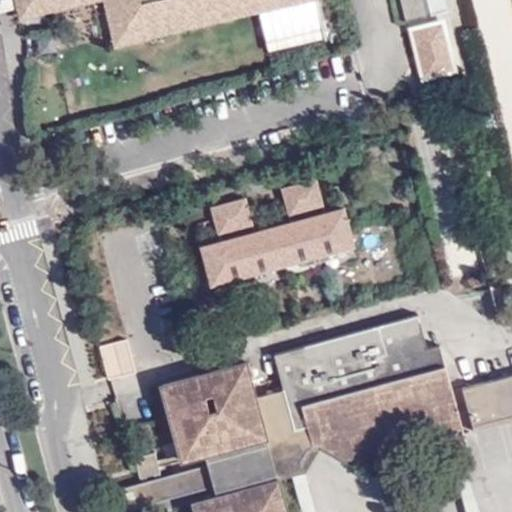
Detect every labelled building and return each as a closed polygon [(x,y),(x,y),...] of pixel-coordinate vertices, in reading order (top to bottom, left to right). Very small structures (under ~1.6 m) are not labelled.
[(316,0),(19,0),(22,8),(48,2),(50,13),(102,0),(109,0),(119,36),(230,9),(242,59),(326,38),(316,0)] [(403,0),(409,20),(435,12),(432,0),(403,0)] [(418,75),(456,68),(446,17),(408,24),(418,75)] [(36,48),(54,47),(52,26),(35,28),(36,48)] [(207,244),(205,244),(216,283),(359,243),(348,205),(347,206),(341,185),(325,190),(321,177),(286,186),(289,199),(253,209),(250,196),(215,205),(218,218),(201,223),(207,242),(207,244)] [(419,308),(397,314),(401,327),(411,325),(414,343),(426,340),(419,308)] [(397,314),(366,321),(367,328),(391,428),(460,411),(440,337),(426,340),(414,343),(411,325),(401,327),(397,314)] [(365,444),(393,437),(391,428),(367,328),(279,353),(287,386),(262,394),(251,360),(215,371),(222,394),(210,398),(203,374),(167,385),(187,459),(218,451),(224,448),(220,433),(295,412),(297,419),(310,415),(316,434),(334,429),(365,444)] [(131,337),(105,344),(113,378),(141,371),(131,337)] [(511,407),(511,369),(462,382),(471,419),(511,407)] [(222,394),(215,371),(203,374),(210,398),(222,394)] [(460,411),(391,428),(393,437),(394,439),(442,426),(456,422),(462,420),(460,411)] [(297,475),(306,511),(322,511),(311,471),(325,444),(319,444),(316,434),(310,415),(297,419),(295,412),(220,433),(224,448),(218,451),(220,461),(114,489),(117,500),(119,511),(121,511),(226,484),(229,494),(283,479),(297,475)] [(465,511),(480,511),(456,422),(442,426),(465,511)] [(316,434),(319,444),(325,444),(354,459),(396,448),(394,439),(393,437),(365,444),(334,429),(316,434)] [(164,471),(159,449),(138,456),(143,477),(164,471)] [(292,511),(283,479),(229,494),(199,502),(201,511),(292,511)]
